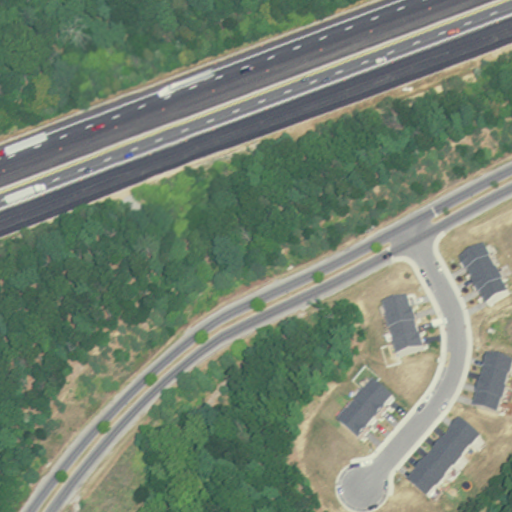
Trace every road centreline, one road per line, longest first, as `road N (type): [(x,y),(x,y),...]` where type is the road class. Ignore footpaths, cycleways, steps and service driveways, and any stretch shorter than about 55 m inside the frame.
road 1 (residential): [(511,174),(210,338),(161,373),(118,408),(43,511)]
road 2 (motorway): [(0,218),(511,23)]
road 3 (motorway): [(422,0),(0,160)]
road 4 (residential): [(406,230),(455,322),(451,406),(369,500)]
